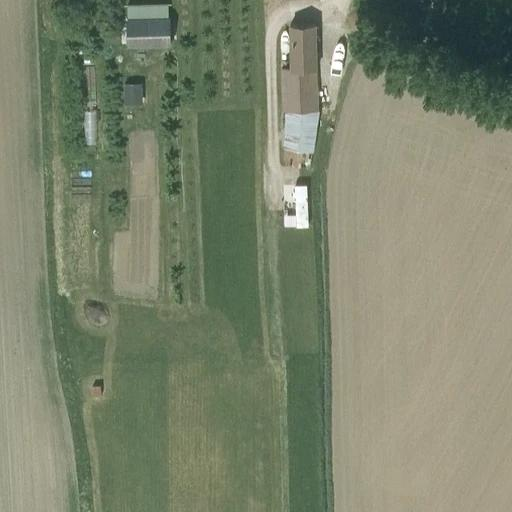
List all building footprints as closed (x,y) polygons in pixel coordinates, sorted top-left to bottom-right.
[(127,19),(128,45),(170,43),(169,17),(127,19)] [(291,67),(282,68),(283,110),(286,110),(285,148),(311,152),(318,109),(315,24),(290,24),(291,67)] [(125,82),(126,101),(142,100),(141,82),(125,82)] [(307,184),(295,184),(296,225),(308,225),(307,184)] [(100,386),(92,386),(93,396),(100,396),(100,386)]
